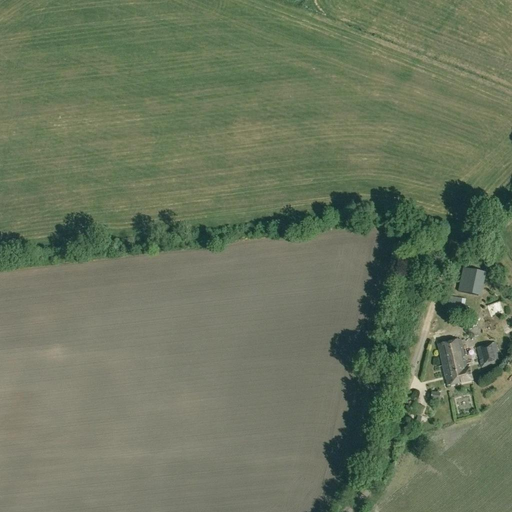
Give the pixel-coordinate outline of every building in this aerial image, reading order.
[(486,273),(462,268),(457,292),(481,297),(486,273)] [(450,297),(447,312),(460,315),(461,305),(464,306),(465,299),(450,297)] [(461,340),(438,345),(447,387),(472,381),(470,369),(467,370),(461,340)] [(496,343),(476,348),(481,369),(501,364),(496,343)] [(422,417),(412,414),(410,422),(419,425),(422,417)]
